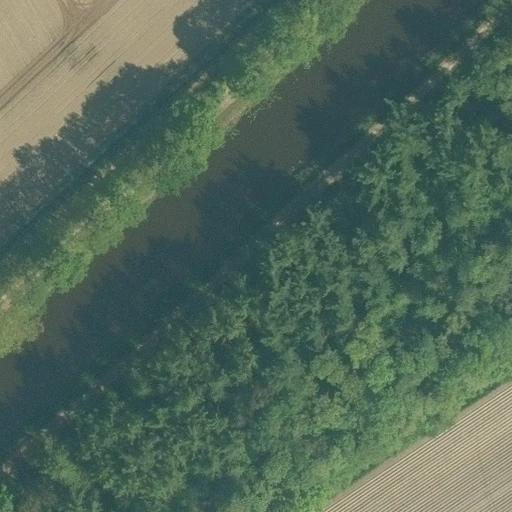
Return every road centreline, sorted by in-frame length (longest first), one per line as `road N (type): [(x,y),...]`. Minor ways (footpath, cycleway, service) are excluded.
road 1 (track): [(0,466),(185,284),(505,0)]
road 2 (track): [(348,0),(0,317)]
